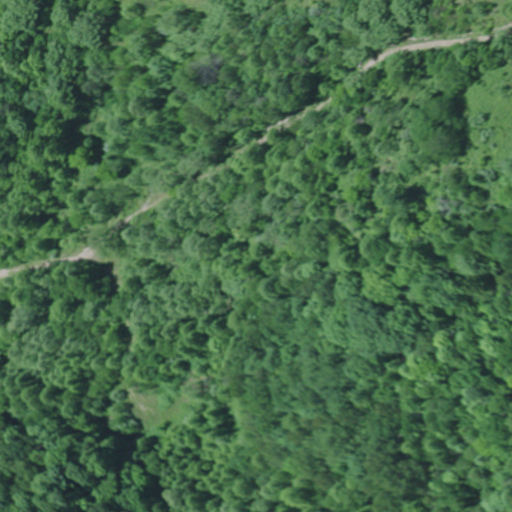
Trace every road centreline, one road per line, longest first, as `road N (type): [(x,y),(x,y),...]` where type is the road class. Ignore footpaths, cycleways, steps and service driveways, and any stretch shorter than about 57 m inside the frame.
road 1 (track): [(67,258),(328,98),(348,71),(376,53),(511,30)]
road 2 (residential): [(0,273),(67,258),(110,270),(139,345),(149,410)]
